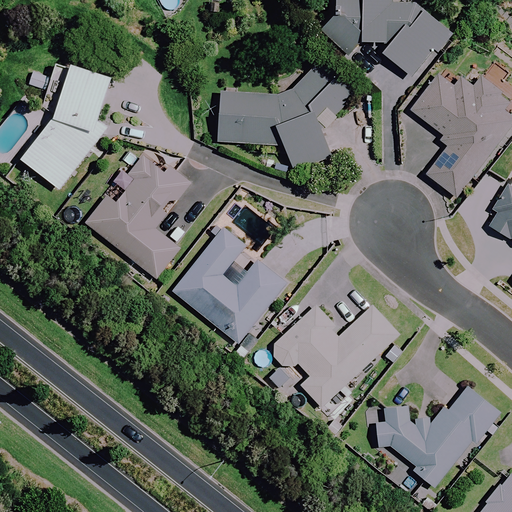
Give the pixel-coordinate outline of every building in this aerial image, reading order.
[(437,54),(454,32),(413,0),(331,0),(332,13),(317,31),(349,57),(359,44),(388,45),(381,55),(411,79),(433,51),(437,54)] [(355,97),(320,63),(288,96),(220,93),(218,144),(249,145),(254,155),(287,156),(291,171),(330,158),(321,132),(355,97)] [(57,119),(21,161),(58,193),(110,132),(100,124),(111,76),(69,66),(57,119)] [(511,94),(484,72),(472,89),(444,67),(410,111),(449,142),(424,175),(455,199),(511,125),(511,94)] [(189,187),(146,153),(129,175),(135,180),(116,205),(107,198),(86,225),(156,280),(179,250),(154,230),(189,187)] [(511,188),(506,185),(490,212),(499,217),(491,229),(511,242),(511,188)] [(245,247),(223,230),(173,294),(238,345),(286,285),(258,262),(237,289),(221,277),(245,247)] [(342,334),(308,299),(292,315),(297,320),(266,351),(285,371),(295,362),(309,377),(299,387),(321,409),(398,336),(371,307),(342,334)] [(390,409),(374,429),(376,450),(389,447),(415,468),(412,472),(433,489),(461,456),(470,463),(478,454),(472,449),(500,415),(467,388),(448,410),(445,407),(423,435),(409,423),(404,408),(390,409)] [(511,511),(511,477),(509,476),(479,511),(511,511)]
